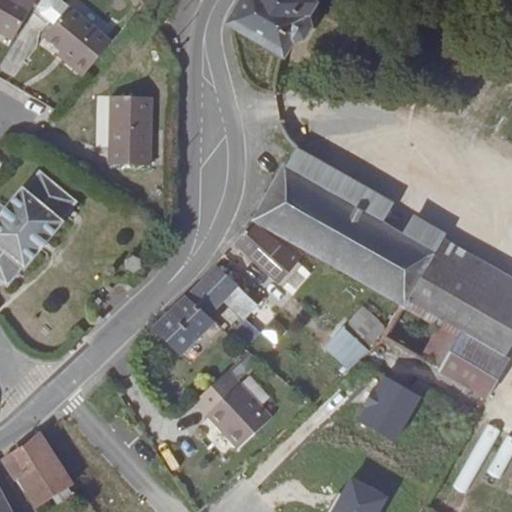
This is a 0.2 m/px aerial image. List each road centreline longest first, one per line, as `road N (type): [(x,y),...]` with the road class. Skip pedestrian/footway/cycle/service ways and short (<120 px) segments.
road 1 (residential): [(219,0),(209,18),(215,161),(201,242),(40,408)]
road 2 (unknown): [(212,126),(297,128),(361,141),(509,224)]
